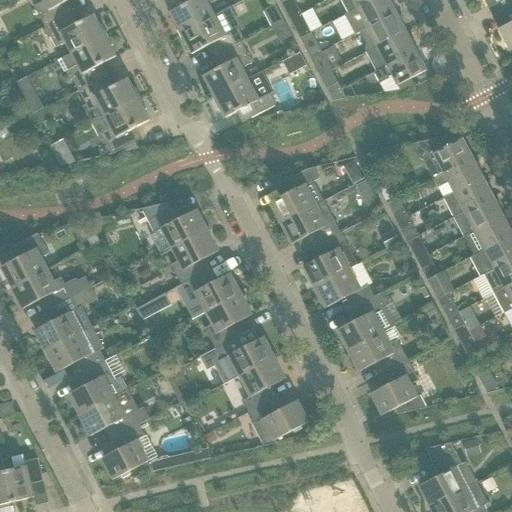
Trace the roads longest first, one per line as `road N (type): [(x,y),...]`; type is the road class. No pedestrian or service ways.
road 1 (residential): [(397,511),(125,0)]
road 2 (residential): [(86,511),(0,336)]
